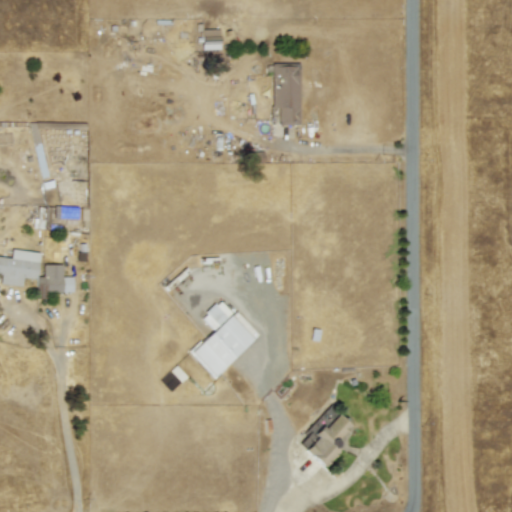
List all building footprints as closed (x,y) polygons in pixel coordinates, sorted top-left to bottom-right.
[(217,29),(200,29),(200,49),(217,49),(217,29)] [(270,107),(277,107),(277,124),(297,124),(297,63),(270,63),(270,107)] [(50,207),(36,207),(36,218),(32,217),(31,228),(49,228),(50,207)] [(37,252),(9,249),(8,257),(0,256),(0,284),(19,286),(20,277),(34,279),(37,252)] [(70,291),(70,276),(59,276),(59,264),(41,264),(41,277),(34,277),(34,298),(43,298),(43,291),(70,291)] [(252,339),(216,300),(199,316),(211,330),(187,352),(210,377),(252,339)] [(321,467),(336,449),(330,444),(347,425),(332,411),(299,447),(321,467)]
